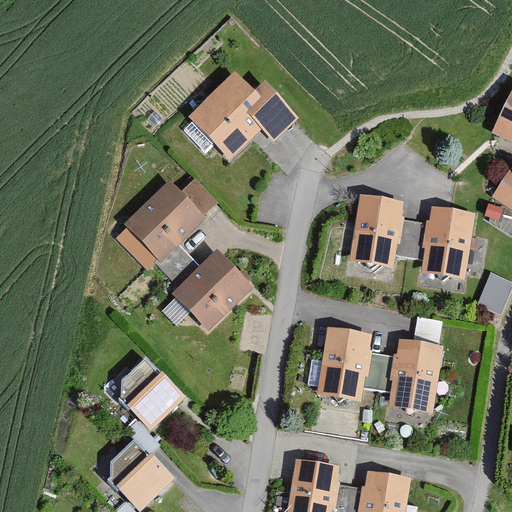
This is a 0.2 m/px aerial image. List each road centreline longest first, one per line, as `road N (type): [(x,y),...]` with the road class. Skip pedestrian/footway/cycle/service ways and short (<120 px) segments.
road 1 (residential): [(254,511),(277,348),(317,164)]
road 2 (residential): [(511,335),(478,511)]
